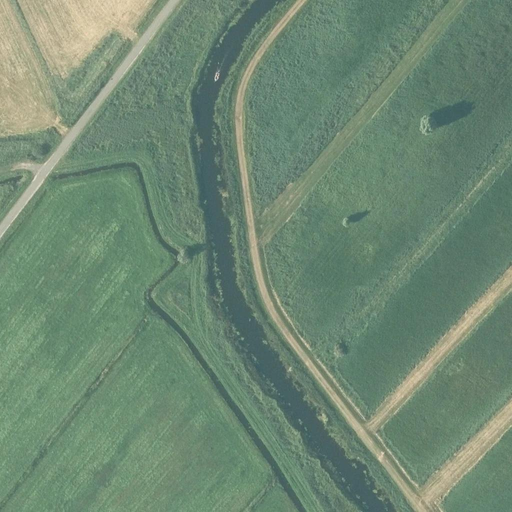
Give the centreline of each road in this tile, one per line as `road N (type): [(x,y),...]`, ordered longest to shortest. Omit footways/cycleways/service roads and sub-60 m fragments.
road 1 (track): [(421,511),(278,326),(256,270),(236,105),(251,63),(300,0)]
road 2 (tertiary): [(0,230),(175,0)]
